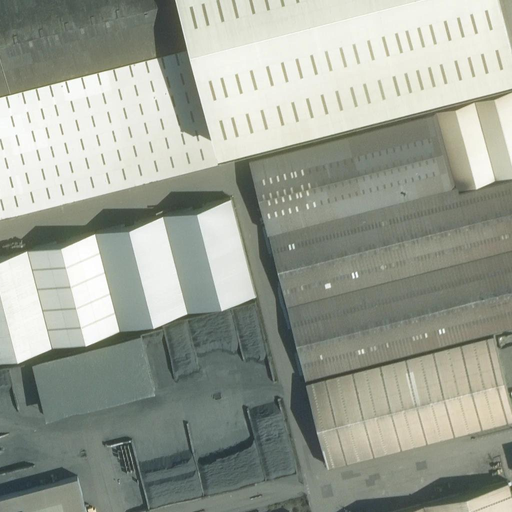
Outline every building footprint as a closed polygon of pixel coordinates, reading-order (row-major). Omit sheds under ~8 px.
[(0,0),(0,216),(222,160),(218,145),(181,0),(0,0)] [(511,86),(441,106),(249,156),(267,229),(268,229),(305,378),(511,325),(511,176),(459,190),(458,187),(511,172),(511,86)] [(0,357),(256,293),(232,196),(0,254),(0,357)] [(74,224),(75,231),(94,228),(93,221),(74,224)] [(327,464),(511,417),(511,407),(493,333),(306,381),(327,464)] [(120,442),(127,473),(139,470),(132,439),(120,442)] [(0,511),(87,511),(77,475),(0,495),(0,511)] [(511,511),(511,495),(508,479),(386,511),(511,511)]
